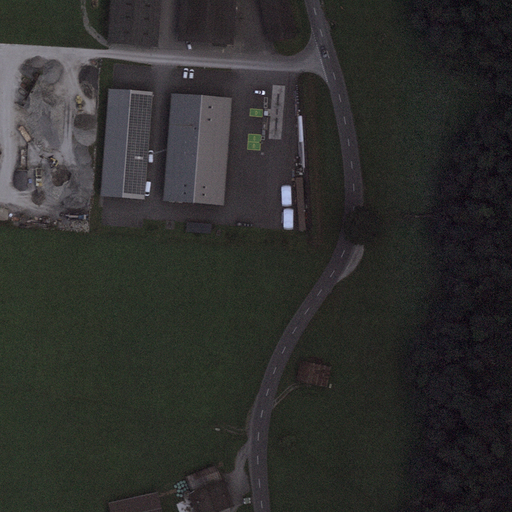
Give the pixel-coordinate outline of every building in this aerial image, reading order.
[(125,26),(124,40),(150,42),(153,0),(115,0),(114,25),(125,26)] [(228,0),(188,0),(186,37),(226,40),(228,0)] [(292,33),(285,0),(264,0),(273,38),(292,33)] [(125,26),(114,25),(113,39),(124,40),(125,26)] [(149,96),(111,94),(104,193),(141,196),(149,96)] [(226,102),(176,98),(169,198),(219,202),(226,102)] [(188,224),(187,233),(211,237),(212,228),(188,224)] [(302,363),(299,379),(325,384),(328,368),(302,363)] [(214,467),(187,478),(199,511),(207,511),(228,504),(214,467)] [(115,499),(117,511),(162,511),(160,493),(115,499)]
